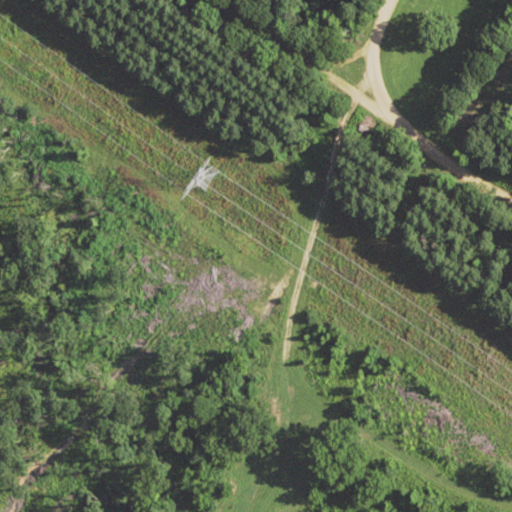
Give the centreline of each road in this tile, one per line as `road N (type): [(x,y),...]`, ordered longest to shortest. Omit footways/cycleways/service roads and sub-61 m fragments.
road 1 (track): [(192,511),(276,188)]
road 2 (track): [(511,195),(374,150),(299,100)]
road 3 (track): [(163,0),(299,100)]
